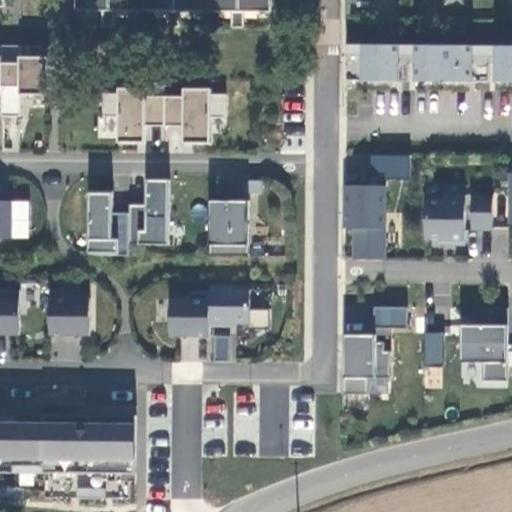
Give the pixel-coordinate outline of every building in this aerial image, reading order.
[(76,0),(76,11),(103,11),(103,27),(116,27),(116,11),(168,11),(168,28),(181,28),(181,11),(232,12),(232,28),(245,28),(245,12),(272,12),(271,0),(76,0)] [(0,95),(2,95),(2,117),(21,117),(21,96),(49,96),(49,58),(22,58),(22,46),(2,46),(2,57),(0,57),(0,95)] [(400,82),(401,46),(347,46),(347,81),(400,82)] [(416,46),(401,46),(400,82),(409,82),(410,66),(416,67),(416,46)] [(416,82),(474,82),(474,47),(416,46),(416,67),(416,82)] [(511,82),(511,46),(493,47),(493,67),(493,82),(511,82)] [(493,67),(493,47),(474,47),(474,82),(487,82),(487,67),(493,67)] [(185,98),(166,97),(147,97),(147,89),(120,89),(120,94),(105,94),(104,117),(119,117),(119,143),(146,144),(146,127),(185,127),(184,144),(211,144),(212,118),(227,118),(227,95),(212,95),(212,90),(185,90),(185,98)] [(411,155),(371,155),(371,175),(386,176),(386,180),(411,180),(411,155)] [(130,205),(130,214),(130,245),(170,245),(170,180),(147,180),(147,205),(130,205)] [(346,228),(356,229),(355,260),(385,260),(386,187),(346,186),(346,228)] [(113,190),(90,190),(90,255),(130,255),(130,214),(113,214),(113,190)] [(466,245),(466,195),(445,195),(445,199),(427,199),(426,240),(449,240),(449,245),(466,245)] [(494,196),(473,195),(472,230),(493,230),(494,196)] [(13,202),(0,201),(0,238),(13,239),(13,202)] [(250,201),(211,201),(210,257),(250,257),(250,201)] [(251,325),(251,290),(231,290),(231,287),(211,287),(211,292),(211,327),(228,327),(228,325),(251,325)] [(0,335),(20,336),(21,291),(0,290),(0,335)] [(51,290),(51,335),(90,336),(91,299),(74,299),(74,291),(51,290)] [(210,337),(211,292),(188,292),(188,299),(171,299),(171,336),(210,337)] [(375,307),(375,329),(408,329),(408,308),(375,307)] [(508,381),(509,308),(490,308),(490,325),(462,325),(461,362),(484,363),(483,381),(508,381)] [(445,332),(426,332),(425,367),(445,367),(445,332)] [(377,336),(345,335),(345,395),(368,395),(368,378),(391,378),(391,351),(385,351),(385,342),(377,342),(377,336)] [(231,337),(216,337),(216,362),(231,362),(231,337)] [(0,473),(136,474),(137,417),(0,415),(0,473)] [(25,488),(0,488),(0,497),(25,498),(25,488)] [(107,489),(79,489),(79,499),(107,499),(107,489)]
